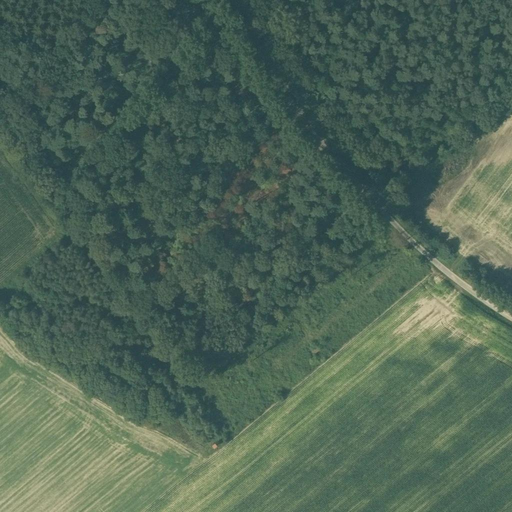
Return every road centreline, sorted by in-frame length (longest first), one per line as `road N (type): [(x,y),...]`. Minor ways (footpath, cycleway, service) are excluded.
road 1 (unclassified): [(511,317),(448,273),(365,194),(298,113),(232,0)]
road 2 (track): [(200,0),(46,189)]
